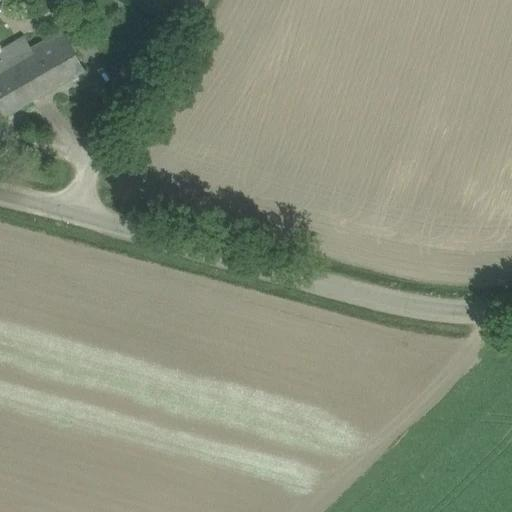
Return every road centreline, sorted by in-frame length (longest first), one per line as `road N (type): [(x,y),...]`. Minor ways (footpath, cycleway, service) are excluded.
road 1 (unclassified): [(511,309),(477,313),(332,288),(84,222)]
road 2 (unclassified): [(84,222),(94,187),(203,0)]
